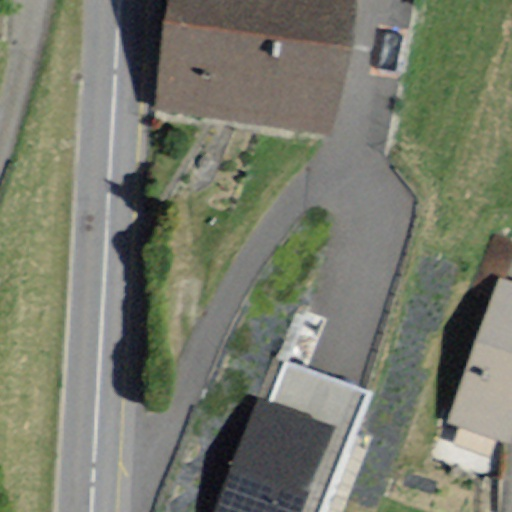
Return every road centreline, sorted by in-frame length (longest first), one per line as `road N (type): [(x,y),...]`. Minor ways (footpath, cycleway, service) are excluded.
road 1 (secondary): [(118,0),(89,511)]
road 2 (residential): [(35,0),(0,140)]
